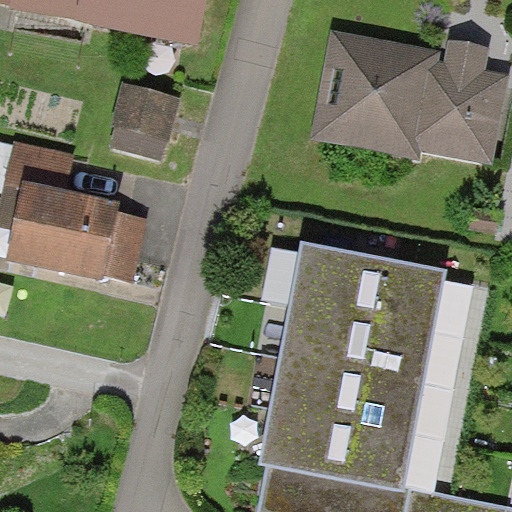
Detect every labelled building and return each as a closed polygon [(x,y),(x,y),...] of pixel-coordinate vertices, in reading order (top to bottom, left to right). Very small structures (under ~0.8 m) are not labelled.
[(11,0),(10,15),(202,40),(207,0),(11,0)] [(511,71),(511,69),(329,29),(304,140),(488,181),(511,71)] [(122,95),(111,151),(162,161),(173,105),(122,95)] [(130,210),(71,197),(78,166),(26,154),(1,262),(113,287),(130,210)] [(304,248),(293,301),(432,328),(442,276),(304,248)] [(293,301),(283,353),(421,381),(432,328),(293,301)] [(283,353),(272,406),(411,434),(421,381),(283,353)] [(272,406),(261,459),(400,486),(411,434),(272,406)]
